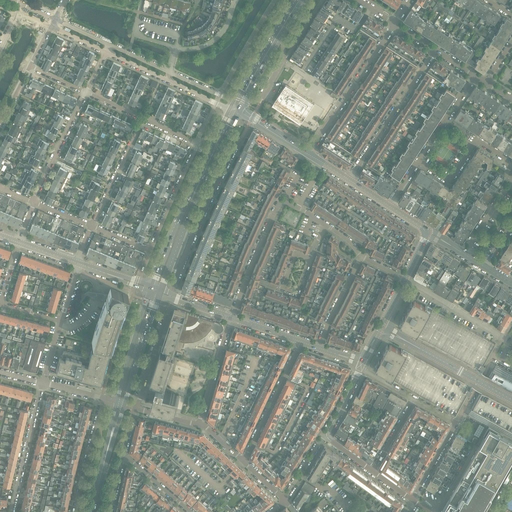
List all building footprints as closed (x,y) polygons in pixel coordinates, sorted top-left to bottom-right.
[(178,0),(176,8),(182,10),(185,0),(182,0),(178,0)] [(185,0),(182,10),(190,12),(192,4),(190,4),(191,2),(185,0)] [(330,8),(333,5),(334,4),(333,0),(329,0),(329,1),(327,0),(324,4),(330,8)] [(342,11),(347,3),(344,0),(340,7),(339,6),(338,8),(342,11)] [(382,0),(397,9),(401,3),(400,3),(402,1),(400,0),(382,0)] [(426,8),(428,4),(422,0),(417,0),(416,2),(426,8)] [(476,13),(478,15),(479,12),(483,15),(488,7),(482,3),(477,0),(475,0),(471,7),(475,10),(474,12),(476,13)] [(223,6),(214,3),(213,7),(211,7),(210,9),(222,11),(223,6)] [(346,13),(351,5),(347,3),(342,11),(346,13)] [(330,8),(324,4),(321,8),(329,14),(332,9),(330,8)] [(350,16),(356,8),(351,5),(346,13),(350,16)] [(495,11),(488,7),(483,15),(482,17),(488,21),(494,25),(501,15),(495,11)] [(329,14),(321,8),(319,12),(327,18),(329,14)] [(354,19),(360,11),(356,8),(350,16),(354,19)] [(222,11),(210,9),(210,11),(212,12),(211,14),(220,18),(222,11)] [(411,9),(405,19),(404,20),(405,21),(408,23),(408,22),(411,24),(413,25),(413,26),(415,27),(416,27),(418,23),(420,24),(423,20),(422,19),(418,17),(420,15),(416,12),(415,15),(412,13),(414,10),(411,9)] [(465,19),(469,13),(465,10),(460,17),(465,19)] [(360,11),(354,19),(359,21),(364,13),(360,11)] [(327,18),(319,12),(316,16),(324,22),(327,18)] [(217,24),(220,18),(211,14),(210,17),(207,16),(207,17),(217,24)] [(324,22),(316,16),(313,20),(321,26),(324,22)] [(368,16),(363,24),(362,25),(365,27),(366,25),(369,27),(374,20),(368,16)] [(213,29),(217,24),(207,17),(206,19),(207,20),(206,22),(213,29)] [(427,19),(424,17),(422,19),(423,20),(420,24),(418,23),(416,27),(418,29),(420,30),(422,31),(424,33),(426,34),(427,34),(429,30),(431,31),(434,27),(429,24),(431,22),(429,20),(427,19)] [(511,29),(511,21),(507,18),(505,22),(503,21),(502,23),(501,25),(502,26),(499,30),(508,36),(509,34),(510,34),(511,32),(511,29)] [(319,30),(319,29),(321,26),(313,20),(310,25),(312,26),(312,25),(319,30)] [(380,24),(374,20),(369,27),(373,29),(372,31),(374,33),(380,24)] [(207,34),(213,29),(206,22),(205,23),(203,24),(202,23),(201,24),(207,34)] [(438,26),(439,25),(436,23),(434,27),(431,31),(429,30),(427,34),(429,36),(430,37),(431,37),(433,38),(435,40),(437,41),(438,41),(440,37),(442,38),(445,34),(441,31),(442,29),(440,28),(438,26)] [(202,37),(207,34),(201,24),(199,25),(200,27),(198,28),(202,37)] [(384,27),(380,24),(374,33),(376,34),(377,32),(380,34),(384,28),(384,27)] [(462,24),(461,28),(463,29),(462,33),(466,34),(469,27),(462,24)] [(312,25),(312,26),(309,29),(317,35),(320,30),(319,29),(319,30),(312,25)] [(188,40),(195,39),(192,27),(191,28),(191,30),(185,31),(186,35),(188,35),(188,40)] [(195,39),(202,37),(198,28),(197,28),(195,29),(194,27),(192,27),(195,39)] [(307,33),(315,39),(317,35),(309,29),(307,33)] [(494,38),(491,42),(500,48),(502,46),(503,44),(504,42),(506,40),(507,38),(508,36),(499,30),(497,34),(495,33),(494,35),(493,37),(494,38)] [(338,32),(335,36),(343,42),(346,37),(338,32)] [(304,37),(312,43),(315,39),(307,33),(304,37)] [(448,36),(445,34),(442,38),(440,37),(438,41),(440,43),(440,44),(442,44),(444,45),(446,47),(446,48),(448,48),(451,44),(453,45),(456,41),(455,41),(451,38),(453,36),(451,35),(449,33),(448,36)] [(394,35),(391,41),(394,43),(392,45),(394,46),(400,37),(396,34),(394,35)] [(57,36),(54,41),(61,45),(63,40),(57,36)] [(335,36),(333,40),(341,46),(343,42),(335,36)] [(481,36),(473,47),(478,50),(485,38),(481,36)] [(301,41),(309,47),(312,43),(304,37),(301,41)] [(365,40),(365,41),(373,46),(376,41),(370,37),(367,41),(365,40)] [(401,47),(405,40),(400,37),(394,46),(396,47),(398,45),(401,47)] [(460,41),(457,38),(455,41),(456,41),(453,45),(451,44),(448,48),(451,50),(451,51),(453,52),(453,51),(455,53),(457,54),(458,55),(459,56),(459,55),(460,55),(462,51),(464,53),(467,48),(466,48),(463,45),(464,43),(462,42),(460,41)] [(333,40),(330,44),(338,50),(341,46),(333,40)] [(404,52),(410,43),(405,40),(401,47),(404,49),(402,51),(404,52)] [(51,47),(60,51),(61,51),(63,46),(61,45),(54,41),(51,47)] [(299,45),(307,51),(309,47),(301,41),(299,45)] [(364,46),(370,50),(373,46),(365,41),(364,42),(366,43),(364,46)] [(495,56),(496,54),(498,52),(499,50),(500,48),(491,42),(489,46),(488,45),(486,47),(485,49),(486,50),(484,54),(492,60),(494,58),(495,57),(495,56)] [(410,43),(404,52),(406,54),(407,52),(411,54),(415,47),(410,43)] [(330,44),(327,48),(335,54),(338,50),(330,44)] [(73,54),(77,56),(82,47),(78,45),(73,54)] [(296,49),(304,55),(307,51),(299,45),(296,49)] [(476,51),(468,45),(466,48),(467,48),(464,53),(462,51),(460,55),(462,57),(462,58),(469,62),(476,51)] [(359,49),(367,55),(370,50),(364,46),(361,50),(360,48),(359,49)] [(51,47),(49,52),(58,56),(60,51),(51,47)] [(415,47),(411,54),(414,56),(412,58),(414,59),(420,50),(415,47)] [(327,48),(325,52),(333,58),(335,54),(327,48)] [(383,52),(391,58),(392,57),(390,55),(392,52),(386,48),(383,52)] [(296,49),(294,53),(302,59),(304,55),(296,49)] [(367,55),(359,49),(358,50),(360,52),(358,55),(363,59),(364,59),(367,55)] [(420,50),(414,59),(416,60),(418,58),(421,60),(425,54),(424,52),(420,50)] [(84,55),(87,56),(93,60),(96,54),(89,51),(88,54),(85,53),(84,55)] [(46,57),(53,60),(55,62),(58,56),(49,52),(46,57)] [(325,52),(322,56),(330,62),(333,58),(325,52)] [(391,58),(383,52),(380,57),(386,61),(388,57),(390,59),(391,58)] [(299,63),(302,59),(294,53),(291,58),(299,63)] [(352,57),(360,63),(363,59),(358,55),(357,54),(355,58),(353,57),(352,57)] [(487,68),(488,66),(490,64),(491,62),(492,60),(484,54),(481,58),(480,58),(477,61),(478,62),(476,66),(484,72),(485,71),(486,70),(487,70),(487,69),(487,68)] [(71,64),(74,60),(66,56),(64,59),(69,61),(68,63),(71,64)] [(91,65),(93,60),(87,56),(86,57),(84,56),(82,60),(84,61),(84,62),(91,65)] [(322,56),(320,60),(328,66),(330,62),(322,56)] [(46,57),(44,62),(50,65),(53,60),(46,57)] [(351,63),(357,67),(360,63),(352,57),(352,58),(353,60),(351,63)] [(386,61),(380,57),(377,61),(385,66),(386,66),(384,64),(386,61)] [(320,60),(317,64),(325,70),(328,66),(320,60)] [(433,71),(434,72),(440,63),(436,60),(434,61),(431,67),(434,69),(433,71)] [(385,66),(377,61),(374,66),(375,66),(380,70),(383,66),(384,67),(385,66)] [(50,65),(44,62),(41,67),(47,71),(50,65)] [(88,70),(91,65),(84,62),(82,67),(88,70)] [(114,62),(111,68),(118,71),(121,66),(114,62)] [(346,66),(354,72),(357,67),(351,63),(349,67),(347,65),(346,66)] [(405,66),(405,67),(413,72),(416,67),(410,63),(407,67),(405,66)] [(438,71),(441,73),(445,66),(440,63),(434,72),(436,73),(438,71)] [(57,74),(61,76),(66,66),(61,64),(57,74)] [(317,64),(314,68),(322,74),(325,70),(317,64)] [(345,72),(346,72),(352,76),(354,72),(346,66),(346,67),(348,68),(345,72)] [(372,71),(380,76),(381,75),(379,74),(381,70),(380,70),(375,66),(372,71)] [(445,66),(441,73),(444,75),(442,77),(444,78),(450,69),(445,66)] [(85,75),(88,70),(82,67),(79,72),(85,75)] [(410,76),(413,72),(405,67),(404,68),(406,69),(404,72),(410,76)] [(111,68),(108,73),(115,77),(118,71),(111,68)] [(319,78),(322,74),(314,68),(312,73),(319,78)] [(446,82),(448,83),(455,72),(450,69),(444,78),(444,79),(447,81),(446,82)] [(369,75),(375,79),(378,76),(380,77),(380,76),(372,71),(369,75)] [(83,81),(85,75),(79,72),(77,75),(71,72),(70,74),(83,81)] [(352,76),(346,72),(344,76),(342,75),(341,76),(349,81),(352,77),(352,76)] [(407,81),(410,76),(404,72),(401,76),(400,74),(399,75),(407,81)] [(460,75),(455,72),(448,83),(450,85),(450,83),(453,85),(460,75)] [(108,73),(106,79),(113,82),(115,77),(108,73)] [(80,86),(83,81),(70,74),(69,77),(75,80),(74,83),(80,86)] [(426,74),(423,78),(431,84),(432,83),(430,82),(432,78),(426,74)] [(141,75),(138,81),(145,84),(148,78),(141,75)] [(366,79),(374,85),(375,84),(373,82),(375,79),(369,75),(366,79)] [(404,85),(407,81),(399,75),(398,76),(400,78),(398,81),(403,85),(404,85)] [(466,79),(460,75),(453,85),(456,86),(452,92),(450,90),(449,91),(455,95),(466,79)] [(349,81),(341,76),(341,77),(343,78),(340,81),(347,86),(349,81)] [(431,84),(423,78),(420,83),(426,87),(429,83),(430,85),(431,84)] [(38,85),(39,82),(33,79),(32,81),(30,80),(29,82),(31,83),(30,85),(33,87),(30,93),(32,94),(35,88),(37,84),(38,85)] [(113,82),(106,79),(103,85),(110,88),(113,82)] [(363,84),(369,87),(371,89),(374,86),(376,87),(376,88),(379,90),(380,88),(374,85),(366,79),(363,84)] [(138,81),(136,86),(143,89),(145,84),(138,81)] [(336,85),(344,90),(347,86),(340,81),(338,85),(336,84),(336,85)] [(400,89),(403,85),(398,81),(397,81),(395,84),(393,83),(392,84),(400,89)] [(44,84),(39,82),(38,85),(37,84),(35,88),(41,90),(44,84)] [(369,87),(363,84),(362,83),(359,88),(368,93),(368,92),(366,91),(369,87)] [(426,87),(420,83),(417,87),(425,93),(426,92),(424,90),(426,87)] [(44,84),(41,90),(46,93),(48,89),(49,90),(50,87),(44,84)] [(296,121),(301,124),(303,120),(314,103),(295,90),(288,85),(286,84),(284,87),(273,103),(280,108),(283,109),(297,119),(296,121)] [(397,93),(400,89),(392,84),(394,86),(391,89),(397,93)] [(110,88),(103,85),(101,90),(106,93),(105,94),(105,93),(103,96),(110,99),(111,96),(107,94),(107,93),(108,94),(110,88)] [(340,94),(341,95),(344,90),(336,85),(335,86),(337,87),(334,90),(340,94)] [(133,92),(140,95),(143,89),(136,86),(133,92)] [(475,87),(465,102),(472,106),(476,101),(478,102),(479,101),(483,103),(489,95),(487,93),(485,92),(484,92),(480,89),(481,89),(477,86),(476,86),(475,87)] [(55,89),(50,87),(49,90),(48,89),(46,93),(44,98),(46,99),(48,94),(52,95),(55,89)] [(168,87),(165,93),(172,96),(175,91),(168,87)] [(425,93),(417,87),(414,92),(415,92),(420,96),(423,92),(425,94),(425,93)] [(368,93),(359,88),(357,92),(363,96),(365,93),(367,94),(368,93)] [(395,98),(397,93),(391,89),(389,88),(386,91),(385,90),(384,91),(386,92),(395,98)] [(443,97),(440,102),(447,107),(451,101),(455,95),(449,91),(448,90),(445,94),(438,89),(436,91),(441,94),(440,96),(443,97)] [(66,94),(59,91),(58,94),(59,94),(57,98),(62,101),(66,94)] [(133,92),(130,97),(137,100),(140,95),(133,92)] [(354,96),(362,102),(362,101),(361,100),(363,96),(357,92),(354,96)] [(392,102),(395,98),(386,92),(386,93),(388,94),(385,98),(386,98),(392,102)] [(421,96),(420,96),(415,92),(412,97),(420,102),(421,101),(419,100),(421,96)] [(165,93),(163,99),(170,102),(172,96),(165,93)] [(67,105),(68,103),(70,100),(68,99),(70,96),(66,94),(62,101),(61,103),(67,105)] [(489,95),(483,103),(487,106),(486,107),(488,109),(490,110),(491,108),(495,111),(500,102),(499,101),(497,99),(497,100),(493,97),(491,96),(489,95)] [(70,100),(68,103),(73,106),(76,99),(70,96),(68,99),(70,100)] [(352,101),(357,105),(359,101),(361,103),(362,102),(354,96),(351,101),(352,101)] [(135,106),(137,100),(130,97),(128,103),(133,105),(132,106),(131,109),(137,112),(138,109),(134,107),(134,106),(135,106)] [(420,102),(412,97),(409,101),(415,105),(418,102),(420,103),(420,102)] [(393,103),(392,102),(386,98),(384,102),(382,101),(381,102),(390,107),(393,103)] [(160,104),(167,107),(170,102),(163,99),(160,104)] [(195,100),(192,106),(199,109),(202,103),(195,100)] [(24,101),(21,106),(28,109),(31,104),(24,101)] [(349,106),(357,111),(359,113),(360,112),(357,110),(360,107),(357,105),(352,101),(349,106)] [(415,105),(409,101),(406,105),(414,111),(415,110),(413,109),(415,105)] [(390,107),(381,102),(381,103),(383,104),(380,107),(387,112),(390,107)] [(434,109),(432,114),(439,119),(443,113),(447,107),(440,102),(437,106),(435,104),(433,106),(432,108),(434,109)] [(500,102),(495,111),(499,114),(498,115),(500,116),(502,118),(503,116),(507,119),(511,110),(511,109),(511,108),(509,107),(509,108),(504,105),(504,104),(503,103),(503,104),(500,102)] [(160,104),(158,110),(165,113),(167,107),(160,104)] [(90,116),(91,114),(93,110),(94,111),(95,108),(88,105),(84,113),(90,116)] [(414,111),(406,105),(403,110),(409,113),(409,114),(412,110),(414,112),(414,111)] [(21,106),(19,111),(25,115),(28,116),(31,111),(28,109),(21,106)] [(192,106),(190,111),(197,114),(199,109),(192,106)] [(346,110),(352,114),(354,111),(356,112),(357,111),(349,106),(346,110)] [(384,116),(387,112),(380,107),(378,111),(376,110),(376,111),(384,116)] [(95,119),(96,116),(99,110),(95,108),(94,111),(93,110),(91,114),(90,116),(95,119)] [(409,113),(403,110),(403,109),(400,114),(408,119),(408,118),(406,117),(409,113)] [(455,118),(461,122),(467,126),(473,117),(468,114),(469,113),(466,110),(465,112),(461,109),(455,118)] [(96,116),(102,119),(103,115),(104,116),(106,113),(99,110),(96,116)] [(162,119),(165,113),(158,110),(155,115),(160,118),(160,119),(159,118),(158,121),(164,124),(165,121),(161,119),(161,118),(162,119)] [(343,115),(351,120),(352,119),(350,118),(352,114),(346,110),(343,115)] [(19,111),(16,117),(22,120),(25,115),(19,111)] [(190,111),(187,117),(194,120),(197,114),(190,111)] [(381,120),(384,116),(376,111),(375,112),(377,113),(375,116),(380,120),(381,120)] [(103,115),(102,119),(107,121),(110,115),(106,113),(104,116),(103,115)] [(58,114),(55,120),(62,123),(65,118),(58,114)] [(408,119),(400,114),(397,118),(403,122),(405,119),(407,120),(408,119)] [(427,121),(424,126),(431,131),(435,125),(439,119),(432,114),(429,118),(427,116),(425,118),(424,120),(427,121)] [(340,119),(345,123),(346,123),(348,120),(350,121),(351,120),(343,115),(340,119)] [(377,124),(380,120),(375,116),(374,116),(371,119),(369,118),(369,119),(377,124)] [(16,117),(13,122),(22,127),(25,121),(22,120),(16,117)] [(113,124),(118,126),(121,120),(115,117),(113,120),(114,120),(113,124)] [(187,117),(185,122),(192,125),(194,120),(187,117)] [(467,126),(473,130),(479,134),(485,125),(480,122),(481,121),(479,119),(478,118),(477,120),(473,117),(467,126)] [(336,123),(344,128),(345,127),(343,126),(345,123),(340,119),(339,118),(336,123)] [(403,122),(397,118),(394,123),(402,128),(402,127),(400,126),(403,122)] [(374,129),(377,124),(369,119),(368,120),(370,121),(368,125),(374,129)] [(59,129),(62,123),(55,120),(53,125),(59,129)] [(13,122),(10,128),(20,132),(22,127),(13,122)] [(125,125),(124,129),(129,131),(132,125),(126,122),(124,125),(125,125)] [(189,131),(192,125),(185,122),(182,128),(187,130),(187,131),(186,131),(185,134),(191,137),(192,134),(188,132),(188,131),(189,131)] [(79,129),(86,132),(88,126),(82,123),(79,129)] [(333,127),(339,131),(342,128),(344,129),(344,128),(336,123),(333,127)] [(402,128),(394,123),(391,127),(392,128),(397,131),(399,128),(401,129),(402,128)] [(53,125),(50,131),(57,134),(59,129),(53,125)] [(363,128),(371,133),(374,129),(368,125),(366,128),(364,127),(363,128)] [(479,134),(485,138),(491,142),(497,133),(493,130),(493,129),(492,127),(490,126),(489,127),(485,125),(479,134)] [(418,134),(416,138),(424,143),(428,137),(431,131),(424,126),(421,130),(418,128),(417,130),(416,132),(418,134)] [(330,132),(338,137),(339,136),(337,135),(339,131),(333,127),(330,132)] [(10,128),(8,133),(17,138),(20,132),(10,128)] [(368,138),(371,133),(363,128),(362,129),(364,130),(362,133),(363,134),(368,138)] [(397,131),(392,128),(389,132),(397,137),(397,136),(396,135),(398,132),(397,131)] [(54,139),(57,134),(50,131),(47,129),(45,134),(45,135),(54,139)] [(86,132),(79,129),(77,134),(83,137),(86,139),(87,136),(90,138),(91,135),(86,132)] [(245,146),(245,147),(250,150),(251,149),(255,140),(259,132),(254,129),(245,146)] [(139,136),(145,139),(146,135),(148,136),(149,133),(142,130),(139,136)] [(255,140),(259,143),(265,135),(260,131),(259,132),(255,140)] [(338,137),(330,132),(327,136),(333,140),(336,137),(338,138),(338,137)] [(397,137),(389,132),(386,136),(392,141),(394,137),(396,138),(397,137)] [(8,133),(5,138),(12,141),(14,143),(17,138),(8,133)] [(146,135),(145,139),(150,141),(153,135),(149,133),(148,136),(146,135)] [(491,142),(497,145),(503,149),(509,141),(505,138),(505,137),(503,135),(502,134),(501,135),(497,133),(491,142)] [(83,137),(77,134),(74,140),(80,143),(83,137)] [(369,138),(368,138),(363,134),(361,138),(359,136),(358,137),(366,143),(369,138)] [(160,138),(153,135),(150,141),(156,144),(157,140),(158,141),(160,138)] [(272,139),(265,135),(259,143),(267,148),(272,139)] [(366,143),(358,137),(355,136),(357,138),(355,142),(357,143),(363,147),(366,143)] [(392,141),(386,136),(383,141),(391,146),(391,145),(390,144),(392,141)] [(5,138),(2,144),(9,147),(12,141),(5,138)] [(160,149),(161,146),(164,140),(160,138),(158,141),(157,140),(156,144),(155,146),(160,149)] [(411,146),(408,150),(416,155),(420,149),(424,143),(416,138),(413,142),(411,140),(409,142),(408,144),(411,146)] [(37,145),(39,146),(46,149),(49,143),(40,139),(37,145)] [(109,143),(112,145),(119,148),(121,142),(115,139),(113,142),(111,141),(109,143)] [(281,145),(272,139),(267,148),(266,149),(274,155),(281,145)] [(80,143),(74,140),(71,145),(78,148),(80,143)] [(391,146),(383,141),(380,145),(385,149),(386,149),(388,146),(390,147),(391,146)] [(503,149),(509,153),(511,155),(511,142),(509,141),(503,149)] [(175,145),(169,142),(167,145),(168,145),(167,149),(172,151),(175,145)] [(319,151),(323,154),(329,145),(327,144),(326,145),(323,143),(319,149),(319,151)] [(360,151),(363,147),(357,143),(355,146),(353,145),(352,146),(360,151)] [(0,148),(0,149),(6,152),(9,154),(11,148),(9,147),(2,144),(0,148)] [(78,148),(71,145),(69,150),(78,155),(79,152),(76,151),(78,148)] [(116,153),(119,148),(112,145),(109,150),(116,153)] [(331,146),(329,145),(323,154),(328,157),(333,150),(330,148),(331,146)] [(385,149),(380,145),(379,145),(376,149),(384,155),(385,154),(383,152),(385,149)] [(43,154),(46,149),(39,146),(37,151),(43,154)] [(357,156),(360,151),(352,146),(352,147),(353,148),(351,152),(357,156)] [(186,150),(179,147),(178,150),(179,150),(177,154),(176,156),(178,157),(179,155),(183,157),(186,150)] [(253,152),(250,150),(245,147),(241,155),(248,159),(250,156),(251,156),(253,152)] [(280,157),(282,159),(288,150),(284,147),(280,154),(281,155),(280,157)] [(475,153),(471,159),(479,164),(482,160),(484,162),(485,160),(487,161),(491,156),(479,148),(475,153)] [(384,155),(376,149),(373,154),(379,158),(382,154),(384,155)] [(78,155),(69,150),(66,156),(64,159),(71,162),(74,156),(76,158),(78,155)] [(113,159),(116,153),(109,150),(108,154),(106,153),(105,155),(107,156),(113,159)] [(292,152),(288,150),(282,159),(284,160),(285,157),(287,159),(291,153),(292,152)] [(328,157),(333,160),(339,151),(337,150),(336,152),(333,150),(328,157)] [(403,158),(400,162),(408,167),(412,161),(416,155),(408,150),(405,154),(403,152),(401,154),(400,156),(403,158)] [(37,151),(34,156),(40,160),(43,154),(37,151)] [(134,157),(140,160),(143,154),(136,151),(134,157)] [(341,153),(339,151),(333,160),(338,164),(343,156),(340,154),(341,153)] [(262,153),(260,157),(270,164),(273,160),(262,153)] [(379,158),(373,154),(370,158),(378,163),(379,162),(377,161),(379,158)] [(40,160),(34,156),(31,155),(27,163),(35,167),(36,164),(38,165),(40,160)] [(247,163),(248,159),(241,155),(237,163),(245,167),(247,163)] [(104,161),(111,164),(113,159),(107,156),(104,161)] [(298,158),(295,156),(289,164),(291,166),(292,163),(294,165),(298,158)] [(338,164),(343,167),(349,158),(347,157),(346,158),(343,156),(338,164)] [(140,160),(134,157),(131,162),(138,165),(140,160)] [(351,159),(349,158),(343,167),(347,169),(349,169),(353,163),(350,161),(351,159)] [(378,164),(378,163),(370,158),(367,163),(374,167),(376,163),(378,164)] [(467,165),(463,171),(471,176),(474,172),(476,174),(477,172),(479,170),(476,168),(479,164),(471,159),(467,165)] [(104,161),(102,166),(108,170),(111,164),(104,161)] [(168,167),(174,170),(177,164),(170,161),(168,167)] [(129,167),(135,171),(138,165),(131,162),(129,167)] [(392,174),(394,175),(400,179),(404,173),(408,167),(400,162),(397,166),(395,164),(393,166),(392,168),(395,169),(392,174)] [(237,163),(233,171),(241,175),(242,171),(243,172),(245,167),(237,163)] [(106,175),(108,170),(102,166),(99,165),(96,171),(106,175)] [(135,171),(129,167),(126,173),(132,176),(135,171)] [(172,175),(174,170),(168,167),(165,172),(172,175)] [(60,168),(57,173),(67,177),(69,172),(60,168)] [(23,171),(26,173),(29,174),(35,177),(38,172),(31,169),(30,171),(25,169),(23,171)] [(366,172),(363,169),(359,175),(359,177),(363,180),(369,171),(367,170),(366,172)] [(420,169),(413,180),(415,182),(417,178),(420,180),(418,182),(420,183),(422,185),(423,182),(427,185),(432,177),(426,173),(420,169)] [(233,171),(229,179),(237,183),(240,179),(239,178),(241,175),(233,171)] [(363,180),(368,183),(373,176),(370,174),(371,172),(369,171),(363,180)] [(459,177),(455,183),(463,188),(466,184),(468,186),(470,184),(471,182),(468,180),(471,176),(463,171),(459,177)] [(505,177),(505,175),(498,171),(494,176),(502,181),(505,177)] [(169,181),(172,175),(165,172),(163,178),(169,181)] [(33,183),(35,177),(29,174),(26,173),(23,178),(26,179),(33,183)] [(57,173),(55,178),(64,183),(67,177),(57,173)] [(285,180),(277,175),(275,177),(278,178),(277,180),(283,184),(285,180)] [(392,183),(395,186),(400,179),(394,175),(391,181),(393,182),(392,183)] [(373,186),(379,177),(377,176),(376,178),(373,176),(368,183),(373,186)] [(383,193),(389,183),(386,181),(388,179),(386,178),(384,177),(383,179),(380,176),(379,177),(373,186),(378,189),(383,193)] [(494,176),(491,181),(499,186),(502,181),(494,176)] [(123,183),(129,186),(132,180),(125,177),(123,183)] [(326,187),(328,188),(333,179),(330,177),(329,178),(325,183),(327,185),(326,187)] [(438,181),(432,177),(427,185),(432,188),(430,190),(432,191),(434,193),(435,190),(439,193),(445,185),(438,181)] [(52,184),(59,187),(61,188),(64,183),(55,178),(52,184)] [(167,186),(169,181),(163,178),(160,183),(167,186)] [(30,188),(33,183),(26,179),(24,185),(30,188)] [(229,179),(225,187),(233,191),(235,187),(237,183),(229,179)] [(283,184),(277,180),(274,179),(272,183),(281,188),(283,184)] [(337,182),(333,179),(328,188),(330,190),(330,189),(332,191),(333,189),(337,182)] [(485,183),(496,191),(499,186),(491,181),(490,180),(489,183),(487,181),(485,183)] [(89,186),(92,187),(98,190),(101,185),(92,181),(89,186)] [(388,196),(395,186),(392,183),(393,182),(391,181),(389,183),(383,193),(388,196)] [(335,194),(341,185),(337,182),(333,189),(335,190),(333,193),(335,194)] [(120,188),(127,191),(129,193),(132,187),(129,186),(123,183),(120,188)] [(164,192),(167,186),(160,183),(158,189),(164,192)] [(281,188),(272,183),(271,185),(273,186),(272,188),(279,192),(281,188)] [(453,189),(454,196),(457,198),(463,188),(455,183),(453,188),(453,189)] [(486,186),(484,189),(493,195),(496,191),(485,183),(484,185),(486,186)] [(52,184),(50,189),(56,192),(59,187),(52,184)] [(30,188),(24,185),(21,190),(27,193),(30,188)] [(344,188),(341,185),(335,194),(337,195),(338,193),(340,194),(344,188)] [(449,188),(445,185),(439,193),(449,199),(451,196),(449,189),(449,188)] [(96,196),(98,190),(92,187),(89,193),(96,196)] [(225,187),(221,195),(230,199),(232,194),(233,191),(225,187)] [(118,194),(124,197),(127,191),(120,188),(118,194)] [(342,199),(348,190),(344,188),(340,194),(342,195),(341,198),(342,199)] [(56,192),(50,189),(47,194),(53,198),(56,192)] [(155,194),(162,197),(164,192),(158,189),(155,194)] [(449,189),(451,196),(449,199),(445,204),(447,205),(449,207),(453,209),(454,210),(461,200),(457,198),(454,196),(453,189),(449,189)] [(490,200),(493,195),(484,189),(482,192),(481,191),(479,193),(490,200)] [(352,193),(348,190),(342,199),(344,200),(346,198),(348,199),(352,193)] [(96,196),(89,193),(87,191),(84,197),(87,198),(93,201),(96,196)] [(268,196),(274,200),(276,196),(267,191),(266,193),(269,194),(268,196)] [(350,204),(356,195),(352,193),(348,199),(350,200),(348,203),(350,204)] [(480,196),(478,198),(488,204),(490,200),(479,193),(478,195),(480,196)] [(56,199),(53,198),(47,194),(44,200),(53,205),(56,199)] [(124,197),(118,194),(115,199),(122,202),(124,197)] [(160,203),(162,197),(155,194),(153,200),(160,203)] [(228,203),(230,199),(221,195),(218,203),(226,206),(228,203)] [(360,198),(356,195),(350,204),(352,205),(354,203),(355,204),(360,198)] [(398,203),(404,207),(411,196),(409,195),(408,198),(403,195),(398,203)] [(411,196),(404,207),(415,213),(420,205),(415,202),(417,199),(411,196)] [(484,209),(488,204),(478,198),(475,196),(474,198),(476,199),(474,202),(484,209)] [(91,207),(93,201),(87,198),(84,203),(91,207)] [(356,208),(358,209),(364,200),(360,198),(355,204),(358,205),(356,208)] [(265,202),(264,204),(270,208),(272,204),(263,199),(262,201),(265,202)] [(157,208),(160,203),(153,200),(150,205),(157,208)] [(310,208),(314,211),(320,202),(318,200),(316,203),(314,202),(310,208)] [(362,207),(364,209),(368,202),(364,200),(358,209),(360,210),(362,207)] [(426,220),(434,208),(437,203),(431,200),(427,206),(420,217),(426,220)] [(112,202),(109,208),(116,211),(119,212),(120,209),(117,208),(119,205),(112,202)] [(320,202),(314,211),(318,213),(322,207),(320,205),(322,203),(320,202)] [(368,202),(364,209),(366,210),(364,213),(366,214),(371,205),(372,205),(368,202)] [(481,214),(484,209),(474,202),(472,205),(469,203),(467,205),(481,214)] [(81,209),(88,212),(91,207),(84,203),(81,209)] [(218,203),(214,211),(223,215),(225,210),(224,210),(226,206),(218,203)] [(421,203),(420,205),(415,213),(420,217),(427,206),(421,203)] [(2,219),(7,221),(13,207),(11,205),(8,204),(2,219)] [(148,211),(155,214),(157,208),(150,205),(148,211)] [(369,213),(371,214),(375,208),(371,205),(366,214),(367,215),(369,213)] [(437,214),(436,216),(431,223),(436,227),(449,207),(447,205),(441,214),(438,212),(437,214)] [(468,212),(478,219),(481,214),(467,205),(466,207),(470,209),(468,212)] [(25,212),(22,210),(19,209),(16,208),(13,207),(7,221),(19,226),(21,219),(22,219),(25,212)] [(260,213),(266,216),(268,212),(259,207),(258,209),(261,211),(260,213)] [(453,209),(449,207),(436,227),(440,229),(453,209)] [(119,212),(116,211),(109,208),(107,213),(116,217),(119,212)] [(326,209),(322,216),(326,218),(331,209),(330,208),(328,210),(326,209)] [(431,223),(436,216),(437,214),(434,212),(434,211),(435,211),(436,209),(434,208),(426,220),(431,223)] [(85,218),(88,212),(81,209),(79,214),(85,218)] [(458,213),(453,209),(440,229),(445,233),(458,213)] [(42,219),(44,213),(44,212),(38,210),(36,216),(35,216),(32,224),(33,224),(30,231),(36,233),(42,219)] [(383,213),(379,210),(373,219),(375,220),(377,218),(379,219),(383,213)] [(152,219),(155,214),(148,211),(146,216),(152,219)] [(221,219),(223,215),(214,211),(211,219),(219,222),(220,219),(221,219)] [(466,218),(475,223),(478,219),(468,212),(466,215),(464,214),(463,215),(466,218)] [(107,213),(104,218),(113,223),(116,217),(107,213)] [(334,214),(329,221),(333,223),(339,214),(337,213),(336,216),(334,214)] [(339,214),(333,223),(337,226),(341,219),(339,218),(341,215),(339,214)] [(390,218),(387,215),(381,224),(383,225),(384,223),(386,224),(390,218)] [(150,225),(152,219),(146,216),(143,222),(150,225)] [(256,221),(263,224),(265,220),(255,216),(254,218),(257,219),(256,221)] [(56,217),(53,223),(59,226),(61,219),(56,217)] [(113,223),(104,218),(102,224),(111,228),(113,223)] [(341,219),(337,226),(341,228),(347,219),(345,218),(343,221),(341,219)] [(387,228),(388,229),(394,220),(390,218),(386,224),(388,225),(387,228)] [(463,220),(461,222),(472,229),(475,223),(466,218),(464,221),(463,220)] [(42,219),(36,233),(41,235),(47,221),(45,220),(42,219)] [(217,226),(219,222),(211,219),(207,227),(216,230),(218,226),(217,226)] [(59,226),(56,233),(53,240),(64,245),(67,238),(70,230),(67,229),(64,228),(67,222),(64,220),(61,227),(59,226)] [(394,229),(398,222),(395,220),(394,220),(388,229),(390,230),(392,227),(394,229)] [(47,221),(41,235),(47,238),(53,223),(50,222),(47,221)] [(147,230),(150,225),(143,222),(141,227),(147,230)] [(275,222),(273,226),(280,229),(282,230),(283,228),(281,227),(282,225),(275,222)] [(349,224),(345,230),(349,233),(355,224),(353,222),(351,225),(349,224)] [(402,225),(398,222),(394,229),(396,230),(394,232),(396,234),(402,225)] [(459,228),(468,234),(472,229),(461,222),(460,224),(461,225),(459,228)] [(53,223),(47,238),(53,240),(56,233),(59,226),(53,223)] [(252,229),(259,232),(261,228),(251,224),(250,226),(253,227),(252,229)] [(70,247),(76,233),(78,227),(73,225),(70,230),(67,238),(64,245),(70,247)] [(402,234),(406,227),(402,225),(396,234),(398,235),(400,232),(402,234)] [(76,233),(81,235),(84,229),(78,226),(78,227),(76,233)] [(273,226),(271,230),(281,234),(281,233),(279,231),(280,229),(273,226)] [(145,236),(147,230),(141,227),(138,233),(145,236)] [(207,227),(204,235),(212,238),(213,235),(214,235),(216,230),(207,227)] [(410,230),(406,227),(402,234),(404,235),(402,237),(404,239),(405,237),(409,231),(410,230)] [(357,229),(353,235),(357,238),(362,229),(361,228),(359,230),(357,229)] [(455,232),(456,233),(465,238),(468,234),(459,228),(458,230),(456,230),(455,232)] [(465,238),(456,233),(454,235),(452,234),(453,233),(449,230),(446,233),(462,243),(465,238)] [(248,238),(255,241),(257,237),(248,232),(247,234),(249,235),(248,238)] [(76,233),(70,247),(75,250),(78,242),(81,235),(76,233)] [(101,236),(98,234),(95,233),(93,239),(92,239),(89,247),(87,254),(92,257),(95,249),(98,242),(101,236)] [(142,241),(145,236),(138,233),(136,238),(142,241)] [(367,235),(365,234),(360,240),(364,243),(368,237),(370,234),(368,233),(367,235)] [(417,236),(413,233),(407,242),(409,243),(411,241),(413,242),(417,236)] [(267,238),(268,239),(277,243),(278,241),(275,239),(276,237),(269,234),(267,238)] [(204,235),(200,243),(209,247),(211,242),(210,242),(212,238),(204,235)] [(332,242),(332,245),(336,245),(339,241),(335,239),(336,238),(332,235),(329,240),(332,242)] [(367,246),(373,237),(371,236),(370,239),(368,237),(364,243),(364,244),(367,246)] [(104,245),(110,247),(112,241),(107,239),(104,245)] [(244,246),(251,249),(253,245),(244,241),(243,243),(245,244),(244,246)] [(98,242),(95,249),(92,257),(98,259),(101,252),(104,245),(101,243),(98,242)] [(124,245),(118,243),(115,249),(109,264),(115,266),(121,252),(123,246),(124,245)] [(200,243),(197,251),(205,254),(207,251),(209,247),(200,243)] [(266,243),(264,247),(274,251),(275,249),(272,248),(273,246),(266,243)] [(375,243),(371,249),(369,253),(374,255),(377,249),(377,248),(375,247),(377,245),(375,243)] [(429,259),(430,256),(436,246),(433,244),(432,244),(431,244),(431,245),(427,251),(424,257),(429,259)] [(104,245),(101,252),(98,259),(104,261),(107,254),(110,247),(104,245)] [(433,262),(436,256),(440,249),(436,246),(430,256),(429,259),(433,262)] [(110,247),(107,254),(104,261),(109,264),(115,249),(112,248),(110,247)] [(379,251),(377,249),(374,255),(373,256),(377,258),(382,249),(380,248),(379,251)] [(11,251),(5,249),(3,257),(8,259),(11,251)] [(241,254),(248,257),(249,253),(240,249),(239,251),(242,252),(241,254)] [(399,254),(406,258),(408,254),(399,249),(398,251),(400,252),(399,254)] [(437,261),(439,262),(445,251),(440,249),(436,256),(439,258),(437,261)] [(135,250),(132,256),(129,263),(129,264),(126,271),(135,274),(143,256),(140,254),(141,252),(135,250)] [(336,259),(339,254),(336,250),(331,253),(328,255),(331,260),(335,258),(336,259)] [(197,251),(194,259),(202,262),(204,258),(205,254),(197,251)] [(261,255),(270,259),(271,257),(269,256),(269,254),(262,251),(261,255)] [(442,260),(445,262),(449,254),(445,251),(439,262),(440,263),(442,260)] [(121,268),(124,261),(127,254),(124,253),(121,252),(115,266),(121,268)] [(500,258),(509,263),(511,264),(511,262),(509,261),(511,258),(504,253),(500,258)] [(127,254),(124,261),(121,268),(126,271),(129,264),(129,263),(132,256),(129,255),(127,254)] [(343,256),(339,254),(336,259),(334,262),(337,263),(335,267),(337,268),(343,256)] [(447,267),(454,257),(449,254),(445,262),(447,263),(446,266),(447,267)] [(19,262),(24,264),(27,257),(21,255),(19,262)] [(343,267),(347,258),(343,256),(337,268),(339,269),(341,265),(343,267)] [(32,259),(27,257),(24,264),(30,266),(32,259)] [(454,257),(447,267),(434,289),(440,293),(445,285),(449,279),(451,280),(453,277),(451,276),(460,261),(454,257)] [(351,261),(347,258),(343,267),(345,268),(344,270),(347,271),(350,265),(349,265),(351,261)] [(424,258),(421,263),(432,269),(434,271),(435,270),(433,268),(434,267),(431,265),(432,263),(424,258)] [(509,263),(500,258),(496,265),(511,274),(511,264),(509,263)] [(30,266),(35,268),(38,261),(32,259),(30,266)] [(194,259),(191,267),(199,271),(200,267),(201,267),(202,262),(194,259)] [(259,259),(257,263),(257,264),(267,267),(268,265),(265,264),(266,262),(259,259)] [(399,269),(401,265),(391,260),(390,262),(393,264),(392,266),(399,269)] [(43,263),(38,261),(35,268),(40,270),(43,263)] [(236,267),(243,270),(245,266),(235,262),(235,264),(237,265),(236,267)] [(40,270),(46,272),(49,264),(43,263),(40,270)] [(421,263),(419,267),(426,272),(428,269),(430,271),(432,269),(421,263)] [(54,266),(49,264),(46,272),(51,274),(54,266)] [(453,274),(459,277),(465,268),(464,267),(465,267),(462,265),(462,266),(459,264),(453,274)] [(51,274),(57,276),(59,268),(54,266),(51,274)] [(191,267),(187,275),(195,279),(196,279),(198,274),(197,274),(199,271),(191,267)] [(253,272),(260,274),(263,276),(264,273),(261,272),(262,270),(255,267),(253,272)] [(371,267),(367,276),(369,277),(370,275),(372,276),(376,269),(371,267)] [(416,272),(425,277),(427,278),(428,277),(425,275),(427,272),(426,272),(419,267),(416,272)] [(65,270),(59,268),(57,276),(62,278),(65,270)] [(465,268),(459,277),(464,281),(470,271),(465,268)] [(68,280),(70,272),(65,270),(62,278),(68,280)] [(248,286),(255,289),(256,286),(259,287),(259,285),(257,284),(258,282),(259,279),(262,280),(262,277),(259,276),(260,274),(253,272),(250,279),(249,282),(248,286)] [(423,281),(425,277),(416,272),(414,276),(415,278),(426,285),(427,283),(423,281)] [(476,274),(471,272),(465,282),(467,283),(467,282),(470,284),(471,282),(476,274)] [(476,274),(471,282),(470,284),(473,285),(472,286),(474,288),(481,277),(476,274)] [(195,279),(187,275),(187,276),(182,291),(190,294),(192,286),(193,286),(195,279)] [(342,281),(333,276),(332,278),(335,280),(334,282),(340,285),(342,281)] [(354,281),(361,284),(364,285),(365,283),(362,282),(363,280),(356,276),(354,281)] [(477,286),(483,290),(484,288),(489,279),(484,276),(477,286)] [(383,283),(390,286),(392,282),(383,278),(382,279),(384,281),(383,283)] [(484,288),(483,290),(485,291),(486,288),(489,290),(494,282),(489,279),(484,288)] [(354,281),(352,285),(362,289),(363,287),(360,286),(361,284),(354,281)] [(391,287),(390,286),(383,283),(382,282),(381,284),(383,285),(382,288),(389,291),(391,287)] [(501,286),(495,282),(488,292),(495,297),(501,286)] [(338,289),(328,284),(327,286),(330,287),(329,289),(336,293),(338,289)] [(451,289),(446,297),(453,301),(461,288),(455,284),(451,289)] [(440,293),(446,297),(451,289),(445,285),(440,293)] [(198,288),(193,286),(192,286),(190,294),(195,296),(198,288)] [(498,296),(501,298),(506,289),(501,286),(495,297),(497,298),(498,296)] [(195,296),(203,299),(206,290),(198,287),(198,288),(195,296)] [(99,345),(102,346),(110,348),(112,341),(114,334),(116,328),(118,321),(120,315),(123,308),(125,302),(128,295),(111,288),(108,295),(98,293),(94,297),(104,301),(106,298),(107,298),(107,299),(106,299),(106,301),(105,301),(102,309),(104,309),(102,316),(100,322),(98,322),(97,326),(95,330),(94,333),(93,338),(92,343),(99,345)] [(348,293),(358,298),(359,296),(356,295),(357,292),(351,289),(348,293)] [(503,303),(510,292),(506,289),(501,298),(503,299),(502,302),(503,303)] [(211,301),(214,294),(214,292),(206,290),(203,299),(211,301)] [(378,296),(385,299),(387,295),(378,290),(377,292),(379,293),(378,296)] [(218,295),(214,294),(211,301),(216,303),(220,291),(219,291),(218,295)] [(463,297),(462,296),(463,294),(460,291),(455,299),(459,301),(460,298),(461,299),(463,297)] [(334,297),(324,292),(323,294),(326,295),(325,297),(332,301),(334,297)] [(507,302),(509,303),(511,298),(511,293),(510,292),(503,303),(505,305),(507,302)] [(227,299),(223,297),(221,305),(225,306),(230,294),(229,293),(227,299)] [(346,297),(344,301),(354,306),(355,304),(352,303),(353,301),(346,297)] [(373,303),(380,307),(382,303),(373,298),(372,300),(374,301),(373,303)] [(330,305),(320,300),(319,302),(322,304),(321,306),(328,309),(330,305)] [(474,303),(468,300),(463,307),(470,311),(473,306),(474,303)] [(476,300),(473,306),(470,311),(474,314),(480,303),(481,303),(476,300)] [(240,310),(245,312),(248,301),(246,301),(245,303),(242,303),(240,310)] [(413,333),(427,308),(414,301),(408,311),(410,312),(407,316),(406,315),(400,326),(413,333)] [(480,303),(474,314),(478,316),(482,309),(480,308),(482,304),(480,303)] [(319,310),(326,313),(328,309),(321,306),(319,305),(318,307),(320,308),(319,310)] [(340,309),(350,314),(351,312),(348,311),(349,309),(342,305),(340,309)] [(370,310),(369,312),(376,315),(378,311),(369,306),(368,308),(370,310)] [(389,377),(388,377),(387,378),(389,379),(395,382),(398,384),(398,385),(399,385),(404,388),(405,388),(411,391),(411,392),(417,395),(418,395),(423,398),(423,399),(424,399),(430,402),(436,405),(436,406),(437,406),(442,409),(443,409),(449,412),(448,413),(449,413),(455,416),(456,416),(459,410),(459,409),(467,394),(469,396),(473,389),(472,388),(477,378),(480,373),(482,373),(486,367),(484,366),(492,351),(492,350),(495,345),(496,344),(495,343),(495,344),(489,340),(483,337),(483,336),(482,337),(477,333),(476,333),(470,330),(471,330),(470,329),(470,330),(464,326),(458,323),(457,322),(457,323),(452,319),(451,319),(445,316),(445,315),(445,316),(439,312),(428,306),(427,308),(413,333),(412,335),(417,338),(423,341),(459,361),(456,367),(450,376),(409,353),(403,350),(402,351),(403,352),(389,377)] [(482,309),(478,316),(482,319),(487,310),(488,308),(487,307),(484,310),(482,309)] [(187,312),(177,309),(175,308),(162,346),(160,346),(159,348),(159,351),(167,354),(172,356),(177,340),(178,340),(187,312)] [(493,313),(487,310),(482,319),(487,322),(493,313)] [(511,321),(511,318),(511,315),(502,310),(501,312),(502,312),(501,315),(503,316),(503,317),(511,321)] [(220,323),(187,312),(178,340),(186,341),(193,341),(200,338),(206,334),(211,329),(214,328),(214,329),(214,330),(215,331),(216,332),(217,333),(218,333),(220,333),(221,332),(222,332),(223,331),(223,329),(223,328),(223,327),(223,326),(222,325),(221,324),(220,323)] [(324,317),(315,313),(314,315),(316,316),(315,318),(322,322),(324,317)] [(338,313),(335,317),(345,322),(346,320),(343,319),(344,317),(338,314),(338,313)] [(366,318),(365,320),(372,323),(374,319),(364,315),(364,316),(366,318)] [(500,323),(507,327),(511,321),(503,317),(501,316),(498,321),(500,323)] [(507,327),(500,323),(497,328),(503,331),(504,331),(505,331),(507,327)] [(366,336),(368,332),(359,327),(358,329),(360,330),(359,333),(366,336)] [(234,328),(230,340),(235,342),(240,330),(234,328)] [(240,344),(245,332),(240,330),(235,342),(240,344)] [(326,340),(331,342),(334,331),(332,331),(331,333),(329,333),(326,340)] [(250,334),(245,332),(240,344),(246,346),(250,334)] [(246,346),(251,348),(255,335),(250,334),(246,346)] [(260,337),(255,335),(251,348),(256,349),(260,337)] [(261,350),(265,339),(260,337),(256,350),(259,351),(259,350),(261,350)] [(356,340),(353,349),(359,351),(363,339),(358,337),(357,341),(356,340)] [(37,373),(45,344),(26,338),(19,364),(24,365),(23,369),(37,373)] [(69,345),(68,348),(72,349),(74,340),(67,338),(65,344),(69,345)] [(270,341),(265,339),(261,350),(266,352),(267,350),(270,341)] [(270,341),(267,350),(266,352),(269,353),(271,354),(275,342),(270,341)] [(279,344),(275,342),(271,354),(273,354),(273,353),(276,354),(277,351),(279,344)] [(277,351),(283,353),(286,346),(279,344),(277,351)] [(403,352),(402,351),(390,344),(384,355),(385,356),(383,360),(382,359),(376,370),(388,377),(389,377),(403,352)] [(283,353),(282,356),(287,358),(291,349),(290,348),(286,346),(283,353)] [(101,348),(98,347),(98,348),(93,347),(92,349),(91,349),(89,358),(86,357),(86,356),(63,350),(61,357),(60,357),(56,371),(57,371),(56,375),(79,381),(79,382),(91,385),(91,384),(96,385),(97,382),(101,382),(109,350),(101,348)] [(240,353),(227,349),(225,355),(236,358),(238,359),(240,353)] [(176,409),(179,397),(180,395),(186,397),(189,384),(196,364),(173,357),(173,356),(161,352),(161,353),(160,352),(150,382),(151,382),(151,383),(152,383),(150,390),(156,391),(153,403),(152,405),(175,411),(176,409)] [(300,353),(293,367),(298,369),(302,361),(303,361),(306,353),(302,352),(300,353)] [(17,367),(20,356),(18,355),(17,358),(13,357),(11,365),(15,366),(15,367),(17,367)] [(236,358),(225,355),(224,361),(234,364),(236,358)] [(316,357),(311,355),(307,367),(309,367),(309,365),(312,366),(316,357)] [(283,366),(287,358),(282,356),(279,361),(277,360),(276,363),(283,366)] [(322,369),(323,366),(325,360),(320,358),(316,370),(318,370),(319,368),(322,369)] [(323,366),(338,371),(340,365),(325,360),(323,366)] [(234,364),(224,361),(222,366),(233,369),(234,364)] [(283,366),(273,361),(270,367),(280,372),(283,366)] [(342,373),(340,377),(346,379),(350,370),(350,368),(340,365),(338,371),(337,372),(342,373)] [(222,366),(220,372),(231,375),(233,369),(222,366)] [(280,372),(270,367),(268,372),(278,377),(280,372)] [(293,367),(291,371),(302,377),(303,375),(301,374),(303,371),(298,369),(293,367)] [(482,393),(473,410),(511,431),(511,380),(495,370),(490,379),(482,393)] [(302,379),(302,377),(291,371),(289,376),(300,381),(301,378),(302,379)] [(229,380),(231,375),(220,372),(219,377),(229,380)] [(278,377),(268,372),(266,377),(276,381),(278,377)] [(332,378),(344,384),(346,379),(340,377),(336,375),(335,378),(333,377),(332,378)] [(229,380),(219,377),(217,382),(228,386),(228,385),(229,380)] [(276,381),(266,377),(263,382),(273,386),(276,381)] [(333,381),(332,384),(342,389),(344,384),(332,378),(331,380),(333,381)] [(364,384),(364,385),(373,390),(375,387),(376,388),(378,384),(367,378),(365,382),(364,381),(363,384),(364,384)] [(295,383),(288,379),(285,384),(295,389),(297,385),(295,383)] [(217,382),(216,388),(228,392),(230,386),(228,385),(228,386),(217,382)] [(261,386),(271,391),(273,386),(263,382),(261,386)] [(295,389),(285,384),(283,389),(293,394),(295,389)] [(329,386),(328,388),(340,393),(342,389),(332,384),(330,387),(329,386)] [(376,392),(373,390),(364,385),(362,387),(361,390),(373,397),(376,392)] [(11,386),(8,395),(14,396),(16,388),(11,386)] [(259,391),(269,396),(271,391),(261,386),(259,391)] [(22,390),(16,388),(14,396),(20,398),(22,390)] [(228,392),(216,388),(214,393),(224,396),(224,397),(226,397),(228,392)] [(328,388),(325,392),(327,393),(338,398),(340,393),(328,388)] [(293,394),(283,389),(281,394),(290,399),(292,400),(294,395),(293,394)] [(361,390),(359,396),(369,402),(370,402),(373,397),(361,390)] [(266,401),(269,396),(259,391),(256,396),(266,401)] [(312,391),(307,403),(311,405),(316,393),(312,391)] [(407,400),(391,391),(382,408),(386,410),(397,417),(407,400)] [(214,393),(212,399),(223,402),(224,397),(224,396),(214,393)] [(324,395),(323,397),(336,402),(338,398),(327,393),(326,396),(324,395)] [(288,404),(290,399),(281,394),(278,399),(288,404)] [(354,401),(362,406),(363,405),(364,406),(366,403),(368,404),(369,402),(359,396),(357,394),(354,401)] [(264,406),(266,401),(256,396),(254,401),(264,406)] [(323,402),(333,407),(334,407),(336,402),(323,397),(323,398),(325,399),(323,402)] [(211,404),(221,407),(223,402),(212,399),(211,404)] [(286,408),(288,404),(278,399),(276,404),(286,408)] [(67,409),(73,410),(75,404),(69,402),(66,401),(64,406),(68,406),(67,409)] [(264,406),(254,401),(252,406),(262,411),(264,406)] [(354,401),(351,406),(359,411),(360,409),(364,411),(366,408),(362,406),(354,401)] [(320,403),(319,405),(330,412),(333,407),(323,402),(322,404),(320,403)] [(221,407),(211,404),(209,410),(220,413),(221,407)] [(283,413),(286,408),(276,404),(274,409),(283,413)] [(328,416),(330,412),(319,405),(318,406),(320,408),(318,410),(328,416)] [(249,411),(259,416),(262,411),(252,406),(250,411),(249,411)] [(361,413),(359,411),(351,406),(349,412),(356,417),(360,420),(362,416),(360,415),(361,413)] [(415,407),(410,414),(416,417),(418,414),(419,415),(422,409),(417,406),(415,407)] [(274,409),(273,409),(271,413),(281,418),(283,419),(285,414),(283,413),(274,409)] [(419,415),(428,420),(432,415),(422,409),(419,415)] [(218,418),(220,413),(209,410),(208,415),(218,418)] [(249,411),(250,411),(248,410),(245,415),(247,416),(257,420),(259,416),(249,411)] [(309,412),(313,414),(324,421),(327,417),(318,411),(316,414),(314,413),(315,412),(311,410),(309,412)] [(387,413),(385,416),(395,421),(397,417),(386,410),(385,412),(387,413)] [(279,423),(281,418),(271,413),(269,418),(279,423)] [(324,421),(313,414),(312,416),(314,417),(312,420),(322,426),(324,421)] [(348,414),(345,419),(351,423),(356,426),(358,423),(355,421),(356,419),(348,414)] [(408,419),(418,425),(419,424),(423,427),(424,425),(420,423),(421,420),(416,417),(410,414),(408,419)] [(42,419),(42,420),(53,423),(57,424),(58,422),(51,420),(51,417),(43,415),(42,418),(42,419)] [(218,418),(208,415),(207,418),(215,427),(218,418)] [(432,415),(428,420),(426,423),(429,425),(428,427),(430,428),(430,427),(436,417),(432,415)] [(255,425),(257,420),(247,416),(245,421),(255,425)] [(381,419),(392,425),(395,421),(385,416),(384,418),(382,417),(381,419)] [(433,427),(435,429),(441,420),(436,417),(430,427),(432,429),(433,427)] [(269,418),(267,423),(276,428),(279,423),(269,418)] [(350,425),(351,423),(345,419),(340,426),(351,432),(353,429),(351,428),(352,427),(350,425)] [(382,422),(381,424),(390,430),(392,425),(381,419),(380,421),(382,422)] [(418,426),(418,425),(408,419),(406,422),(415,428),(416,425),(418,426)] [(322,426),(312,420),(310,422),(309,421),(308,423),(319,430),(322,426)] [(437,432),(439,433),(445,422),(441,420),(435,429),(438,430),(437,432)] [(252,430),(255,425),(245,421),(243,425),(252,430)] [(160,423),(155,422),(153,430),(152,434),(157,436),(158,434),(160,423)] [(413,430),(415,428),(406,422),(403,427),(414,433),(415,431),(413,430)] [(449,425),(445,422),(439,433),(438,434),(440,435),(438,438),(442,440),(450,426),(449,425)] [(158,434),(163,435),(166,425),(160,423),(158,434)] [(274,433),(276,428),(267,423),(264,428),(274,433)] [(319,430),(308,423),(307,425),(309,426),(307,428),(316,434),(319,430)] [(376,427),(387,434),(390,430),(381,424),(379,427),(377,426),(376,427)] [(168,437),(171,426),(166,425),(163,435),(162,437),(168,438),(168,437)] [(250,435),(252,430),(243,425),(240,430),(250,435)] [(176,427),(171,426),(168,437),(173,438),(176,427)] [(181,429),(176,427),(173,438),(179,439),(181,429)] [(377,430),(376,433),(385,438),(387,434),(376,427),(375,429),(377,430)] [(403,427),(401,431),(410,436),(411,433),(413,434),(414,433),(403,427)] [(274,433),(264,428),(262,433),(272,438),(274,433)] [(316,434),(307,428),(305,431),(304,430),(303,431),(314,438),(316,434)] [(334,437),(338,440),(344,430),(342,429),(342,430),(339,428),(334,437)] [(511,458),(511,440),(490,428),(441,511),(481,511),(483,509),(511,458)] [(187,430),(181,429),(179,439),(184,441),(187,430)] [(192,431),(187,430),(184,441),(183,442),(189,444),(189,442),(192,431)] [(239,430),(236,435),(238,435),(248,440),(250,435),(240,430),(239,430)] [(346,431),(344,430),(338,440),(344,443),(348,437),(346,437),(348,434),(345,432),(346,431)] [(197,433),(192,431),(189,442),(194,443),(197,433)] [(314,438),(303,431),(301,433),(303,434),(302,437),(311,443),(314,438)] [(412,437),(410,436),(401,431),(398,435),(407,440),(409,437),(411,438),(412,437)] [(194,443),(198,445),(204,435),(197,433),(194,443)] [(272,438),(262,433),(260,438),(269,443),(272,438)] [(371,436),(382,443),(385,438),(376,433),(374,435),(372,434),(371,436)] [(209,439),(204,435),(198,445),(201,447),(200,449),(209,439)] [(238,435),(236,440),(246,445),(248,440),(238,435)] [(406,443),(407,440),(398,435),(396,440),(406,446),(407,444),(406,443)] [(455,438),(455,439),(463,444),(465,440),(457,435),(456,436),(455,437),(455,438)] [(82,441),(82,440),(71,437),(67,436),(67,438),(74,440),(74,442),(82,444),(82,442),(82,441)] [(311,443),(302,437),(300,436),(297,440),(309,447),(311,443)] [(380,447),(382,443),(371,436),(370,438),(372,439),(371,442),(380,447)] [(433,436),(431,441),(439,445),(441,441),(438,439),(433,436)] [(309,447),(297,440),(293,437),(292,440),(295,442),(294,444),(295,444),(296,445),(306,451),(309,447)] [(348,437),(344,443),(344,444),(348,447),(352,440),(348,437)] [(269,443),(260,438),(257,443),(265,447),(265,446),(267,447),(269,443)] [(209,439),(200,449),(204,453),(213,443),(209,439)] [(452,444),(460,448),(463,444),(455,439),(454,440),(453,440),(453,441),(453,442),(452,444)] [(246,445),(236,440),(234,444),(242,452),(246,445)] [(357,443),(352,440),(348,447),(352,450),(357,443)] [(405,447),(406,446),(396,440),(393,444),(402,449),(404,446),(405,447)] [(439,445),(431,441),(430,440),(428,443),(426,442),(425,444),(436,450),(439,445)] [(356,453),(363,442),(361,441),(360,443),(357,442),(357,443),(352,450),(356,453)] [(361,456),(365,449),(366,447),(363,446),(365,443),(363,442),(356,453),(361,456)] [(213,443),(204,453),(208,456),(209,455),(217,447),(213,443)] [(306,451),(296,445),(295,444),(292,448),(303,456),(306,451)] [(400,452),(402,449),(393,444),(391,449),(401,455),(402,453),(400,452)] [(426,447),(424,450),(433,455),(436,450),(425,444),(424,446),(426,447)] [(458,453),(460,448),(452,444),(451,444),(450,445),(451,446),(450,448),(458,453)] [(256,446),(253,452),(258,455),(260,452),(262,453),(265,451),(256,446)] [(134,456),(138,452),(136,450),(137,448),(131,447),(130,452),(134,456)] [(221,450),(217,447),(209,455),(213,458),(221,450)] [(291,454),(301,460),(303,456),(292,448),(289,447),(288,449),(291,451),(291,450),(293,451),(291,454)] [(307,476),(315,481),(331,456),(334,458),(331,462),(332,462),(337,454),(325,447),(307,476)] [(455,457),(458,453),(450,448),(449,448),(448,449),(448,450),(448,451),(447,453),(455,457)] [(365,449),(361,456),(365,460),(370,452),(365,449)] [(400,456),(401,455),(391,449),(388,453),(397,458),(398,455),(400,456)] [(225,454),(221,450),(213,458),(217,462),(225,454)] [(420,453),(431,459),(433,455),(424,450),(423,452),(421,451),(420,453)] [(371,463),(375,456),(372,454),(373,452),(371,451),(370,452),(365,460),(370,463),(371,463)] [(255,463),(259,459),(257,457),(258,455),(253,452),(250,457),(251,459),(255,463)] [(421,456),(419,459),(428,464),(431,459),(420,453),(419,455),(421,456)] [(444,457),(453,462),(455,457),(447,453),(446,453),(445,454),(445,455),(444,457)] [(144,454),(138,460),(143,464),(148,458),(144,454)] [(217,462),(216,463),(220,467),(221,466),(229,458),(225,454),(217,462)] [(287,457),(298,464),(301,460),(291,454),(290,456),(288,455),(287,457)] [(337,454),(332,462),(334,464),(333,466),(335,467),(342,457),(337,454)] [(391,456),(387,454),(379,468),(379,470),(383,473),(389,463),(391,460),(389,459),(391,456)] [(255,463),(259,467),(267,458),(266,456),(264,458),(262,456),(259,459),(255,463)] [(286,462),(295,468),(298,464),(287,457),(286,459),(287,460),(286,462)] [(346,460),(342,457),(335,467),(336,468),(337,467),(340,469),(346,460)] [(442,461),(450,466),(453,462),(444,457),(444,458),(443,458),(442,459),(443,460),(442,461)] [(152,461),(148,458),(143,464),(147,467),(152,461)] [(233,462),(229,458),(221,466),(225,469),(225,470),(233,462)] [(268,459),(267,458),(259,467),(262,470),(269,463),(267,461),(268,459)] [(415,462),(425,468),(428,464),(419,459),(418,461),(416,460),(415,462)] [(350,463),(346,460),(340,469),(342,470),(341,472),(343,473),(350,463)] [(157,465),(152,461),(147,467),(152,471),(157,465)] [(282,465),(293,472),(295,468),(286,462),(284,461),(282,465)] [(448,470),(451,472),(452,470),(449,469),(450,466),(442,461),(442,462),(441,462),(440,463),(440,464),(439,466),(448,470)] [(237,465),(233,462),(225,470),(225,469),(224,471),(228,475),(229,473),(237,465)] [(423,473),(425,468),(415,462),(414,464),(415,465),(414,468),(423,473)] [(348,474),(354,466),(350,463),(343,473),(344,474),(346,473),(348,474)] [(387,476),(393,467),(394,465),(389,463),(383,473),(387,476)] [(161,469),(157,465),(152,471),(156,475),(161,469)] [(242,470),(237,465),(229,473),(234,478),(236,476),(242,470)] [(263,471),(268,476),(273,470),(270,467),(271,467),(269,465),(263,471)] [(293,472),(282,465),(280,467),(282,468),(281,471),(286,474),(284,476),(283,476),(282,478),(278,485),(281,488),(283,487),(293,472)] [(387,476),(392,479),(399,468),(394,465),(393,467),(387,476)] [(124,474),(133,476),(134,471),(128,466),(126,467),(124,474)] [(354,466),(348,474),(350,476),(349,477),(351,479),(358,469),(354,466)] [(437,470),(445,475),(448,470),(439,466),(438,466),(437,468),(438,469),(437,470)] [(402,474),(398,471),(400,469),(399,468),(392,479),(397,483),(402,474)] [(417,475),(416,477),(419,479),(423,473),(414,468),(413,469),(415,470),(414,473),(417,475)] [(161,469),(156,475),(160,479),(166,472),(161,469)] [(358,469),(351,479),(353,480),(354,479),(356,480),(362,472),(358,469)] [(246,474),(242,470),(236,476),(234,478),(233,479),(237,483),(246,474)] [(274,480),(279,475),(279,474),(277,473),(273,470),(268,476),(274,480)] [(435,473),(434,475),(442,479),(445,475),(437,470),(436,471),(435,471),(435,472),(435,473)] [(170,476),(166,472),(160,479),(165,483),(170,476)] [(359,485),(366,475),(362,472),(356,480),(358,482),(357,483),(359,485)] [(237,485),(240,488),(249,478),(248,477),(248,476),(246,474),(239,481),(237,485)] [(402,474),(397,483),(401,486),(408,475),(406,474),(405,475),(402,474)] [(282,478),(279,475),(274,480),(278,485),(282,478)] [(366,475),(359,485),(361,486),(362,484),(364,486),(370,478),(366,475)] [(401,486),(405,489),(411,480),(408,478),(409,476),(408,475),(401,486)] [(432,478),(432,479),(440,484),(442,479),(434,475),(433,475),(432,477),(432,478)] [(170,476),(165,483),(169,486),(174,480),(170,476)] [(411,479),(411,480),(405,489),(410,492),(412,492),(419,479),(416,477),(413,481),(411,479)] [(249,478),(240,488),(242,490),(245,486),(247,488),(254,481),(251,479),(249,478)] [(365,489),(367,491),(374,481),(370,478),(364,486),(366,488),(365,489)] [(430,482),(429,484),(437,488),(440,484),(432,479),(431,479),(430,480),(430,481),(430,482)] [(179,484),(174,480),(169,486),(174,490),(179,484)] [(256,483),(254,481),(247,488),(249,490),(246,493),(248,495),(257,485),(255,484),(256,483)] [(378,484),(374,481),(367,491),(369,492),(370,490),(372,492),(378,484)] [(146,482),(140,490),(141,491),(142,490),(145,492),(150,485),(146,482)] [(292,503),(299,510),(302,505),(303,505),(303,504),(305,500),(308,502),(313,495),(311,494),(315,487),(306,482),(292,503)] [(183,487),(179,484),(174,490),(178,494),(183,487)] [(378,484),(372,492),(373,492),(376,494),(374,496),(376,497),(383,488),(378,484)] [(435,493),(437,488),(429,484),(428,484),(427,485),(427,486),(426,488),(435,493)] [(154,489),(150,485),(145,492),(146,494),(144,496),(146,498),(154,489)] [(257,485),(248,495),(249,496),(252,493),(254,495),(256,493),(257,493),(261,488),(259,486),(258,486),(257,485)] [(361,501),(362,499),(345,485),(343,487),(361,501)] [(188,492),(183,487),(178,494),(182,498),(188,492)] [(261,488),(257,493),(256,493),(259,495),(260,493),(264,497),(265,497),(268,494),(261,488)] [(387,491),(383,488),(376,497),(378,498),(379,497),(381,499),(387,491)] [(157,492),(154,489),(146,498),(147,499),(150,496),(152,498),(157,492)] [(182,498),(187,501),(193,495),(189,491),(188,492),(182,498)] [(382,502),(384,503),(391,494),(387,491),(381,499),(383,500),(382,502)] [(157,492),(152,498),(151,499),(155,503),(161,495),(157,492)] [(268,494),(265,497),(271,505),(274,502),(274,500),(268,494)] [(395,497),(391,494),(384,503),(386,504),(387,503),(389,504),(395,497)] [(165,498),(161,495),(155,503),(153,504),(155,506),(158,503),(160,505),(165,498)] [(192,505),(199,497),(198,495),(196,497),(193,495),(187,501),(192,505)] [(265,497),(264,497),(262,498),(263,499),(261,501),(267,508),(269,506),(270,505),(271,505),(265,497)] [(395,497),(389,504),(392,506),(391,508),(392,509),(393,509),(399,500),(395,497)] [(164,508),(169,502),(165,498),(160,505),(161,506),(159,509),(161,510),(163,508),(164,508)] [(197,510),(203,503),(200,501),(201,499),(200,498),(192,506),(197,510)] [(267,508),(261,501),(258,502),(256,499),(254,501),(262,511),(264,510),(267,508)] [(394,510),(392,511),(397,511),(403,504),(403,502),(399,500),(393,509),(394,510)] [(260,511),(262,511),(254,501),(252,502),(255,505),(252,507),(256,511),(260,511)] [(169,502),(164,508),(162,511),(163,511),(166,510),(168,511),(173,505),(169,502)] [(199,511),(203,511),(207,507),(203,503),(197,510),(199,511)]
